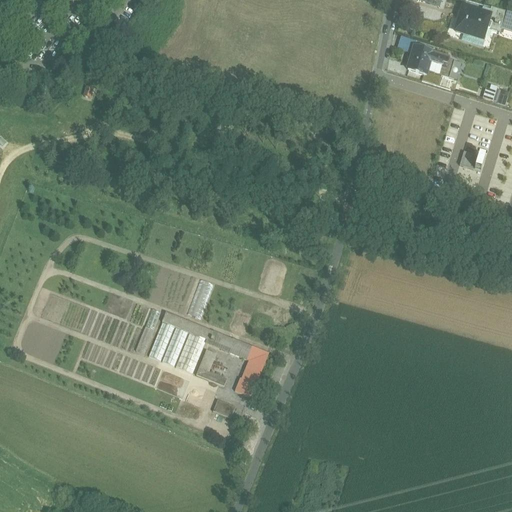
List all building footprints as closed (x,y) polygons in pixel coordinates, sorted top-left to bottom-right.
[(511,15),(492,9),(491,12),(483,9),(481,15),(490,18),(486,32),(499,36),(501,31),(511,33),(511,15)] [(481,16),(463,10),(460,20),(456,34),(465,36),(463,41),(481,46),(483,38),(484,38),(486,32),(490,18),(481,15),(481,16)] [(412,42),(401,39),(397,51),(408,54),(412,42)] [(432,55),(415,50),(408,71),(426,76),(428,71),(430,64),(445,69),(448,61),(432,56),(432,55)] [(455,63),(448,61),(445,69),(443,76),(450,78),(455,63)] [(445,69),(430,64),(428,71),(443,76),(445,69)] [(443,76),(428,71),(426,76),(424,83),(440,87),(443,76)] [(93,90),(87,88),(85,98),(90,99),(93,90)] [(496,92),(486,89),(483,100),(493,102),(496,92)] [(482,170),(483,157),(463,155),(462,168),(482,170)] [(199,281),(187,315),(201,320),(213,286),(199,281)] [(153,310),(146,328),(154,331),(161,313),(153,310)] [(268,356),(233,341),(214,333),(214,334),(167,314),(163,324),(207,341),(211,343),(230,351),(229,354),(249,363),(248,365),(262,371),(268,356)] [(163,324),(149,358),(161,362),(175,329),(163,324)] [(176,329),(163,363),(175,368),(188,334),(176,329)] [(207,341),(190,335),(176,369),(193,375),(207,341)] [(207,352),(197,377),(224,388),(227,381),(209,374),(216,356),(207,352)] [(248,365),(244,375),(243,375),(236,392),(235,392),(235,393),(251,399),(262,371),(248,365)] [(236,409),(218,402),(213,413),(231,420),(236,409)]
